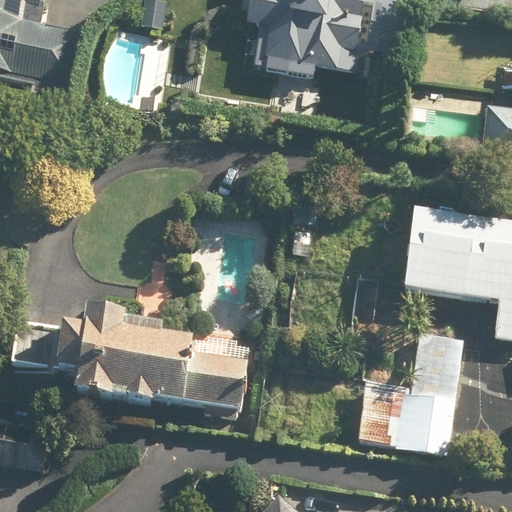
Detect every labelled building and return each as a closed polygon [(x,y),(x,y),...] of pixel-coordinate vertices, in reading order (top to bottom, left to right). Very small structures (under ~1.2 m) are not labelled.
[(0,0),(0,79),(34,85),(32,95),(75,101),(84,37),(45,31),(49,0),(0,0)] [(318,84),(319,74),(359,81),(372,5),(408,11),(410,0),(255,0),(251,24),(273,28),(265,75),(318,84)] [(511,0),(466,0),(466,12),(511,15),(511,0)] [(511,117),(487,114),(482,155),(511,158),(511,117)] [(511,229),(413,218),(404,295),(499,307),(495,344),(511,345),(511,229)] [(344,287),(311,285),(307,332),(340,335),(344,287)] [(261,377),(264,338),(127,327),(128,316),(85,313),(84,330),(18,325),(14,375),(79,380),(77,402),(247,416),(251,376),(261,377)] [(451,461),(467,348),(419,341),(366,333),(350,446),(451,461)] [(300,511),(281,496),(268,511),(300,511)]
